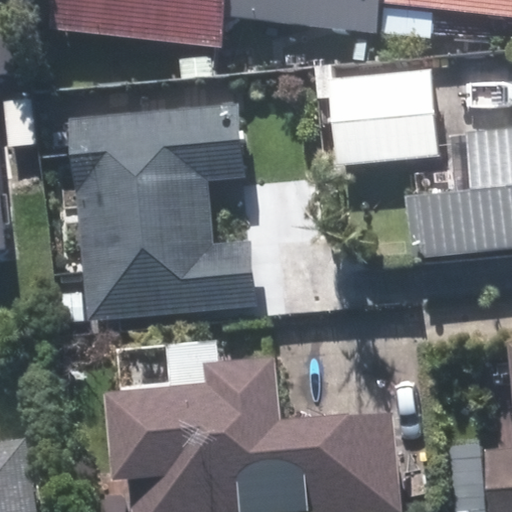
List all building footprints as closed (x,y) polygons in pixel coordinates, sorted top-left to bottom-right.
[(0,0),(0,253),(7,253),(0,186),(0,79),(13,78),(5,0),(0,0)] [(229,0),(54,0),(51,32),(223,53),(227,20),(229,0)] [(380,0),(229,0),(227,20),(376,37),(380,6),(380,0)] [(511,0),(380,0),(380,6),(511,22),(511,0)] [(221,63),(188,64),(187,80),(222,79),(221,63)] [(443,79),(340,86),(347,169),(449,160),(443,79)] [(6,103),(10,149),(35,147),(32,102),(6,103)] [(237,115),(71,128),(88,324),(254,311),(248,247),(210,249),(205,185),(242,182),(237,115)] [(69,121),(41,122),(42,147),(69,146),(69,121)] [(511,136),(481,140),(487,198),(420,204),(426,263),(511,254),(511,136)] [(74,263),(52,264),(58,325),(79,322),(74,263)] [(229,347),(131,356),(135,402),(130,403),(137,488),(146,486),(147,511),(417,511),(409,418),(301,427),(296,368),(231,372),(229,347)]
